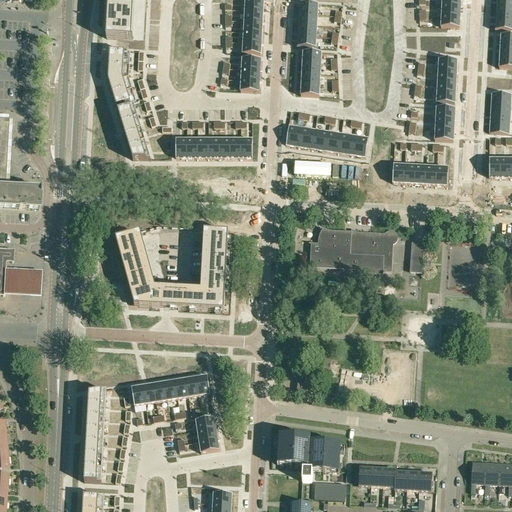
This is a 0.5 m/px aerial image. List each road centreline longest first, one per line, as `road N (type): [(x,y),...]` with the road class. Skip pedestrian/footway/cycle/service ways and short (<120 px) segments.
road 1 (tertiary): [(64,334),(84,0)]
road 2 (tertiary): [(69,0),(52,333)]
road 3 (unclassified): [(464,212),(476,0)]
road 4 (unclassified): [(455,434),(258,407)]
road 5 (unclassified): [(261,344),(64,334)]
road 6 (unclassified): [(464,212),(269,202)]
road 7 (residential): [(26,511),(25,418),(1,361)]
road 8 (residential): [(360,114),(391,119),(398,0)]
road 9 (unclassified): [(261,344),(269,202)]
road 10 (tertiary): [(51,511),(57,377)]
road 11 (residential): [(166,0),(162,78),(171,104),(196,103)]
